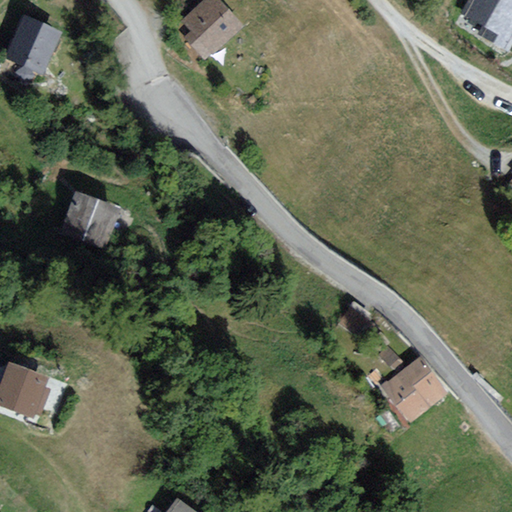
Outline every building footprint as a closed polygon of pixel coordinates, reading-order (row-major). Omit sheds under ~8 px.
[(216,0),(204,0),(181,22),(214,57),(244,29),(216,0)] [(511,34),(511,0),(470,0),(458,22),(505,47),(511,34)] [(63,36),(24,20),(5,63),(45,79),(63,36)] [(119,211),(73,195),(58,240),(104,256),(119,211)] [(419,359),(380,389),(407,424),(446,394),(419,359)] [(51,384),(6,366),(0,382),(0,408),(36,422),(51,384)] [(190,511),(176,502),(167,511),(190,511)]
